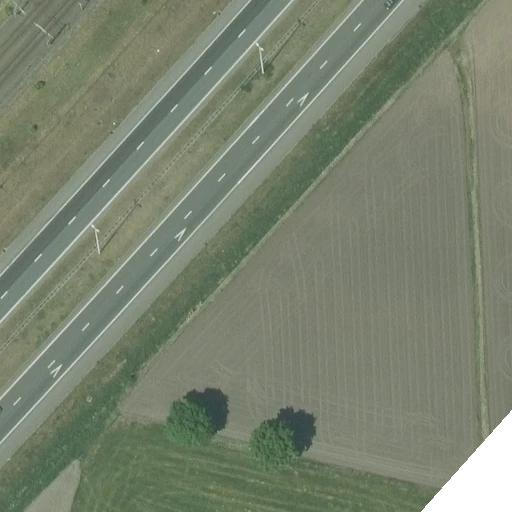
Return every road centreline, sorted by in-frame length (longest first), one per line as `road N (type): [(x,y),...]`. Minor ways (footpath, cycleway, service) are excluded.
road 1 (motorway): [(0,425),(385,0)]
road 2 (motorway): [(269,0),(0,299)]
